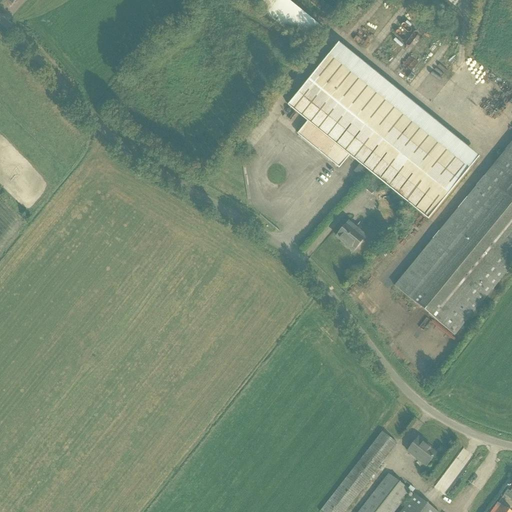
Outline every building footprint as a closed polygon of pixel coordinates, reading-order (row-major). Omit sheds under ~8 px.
[(286,0),(246,0),(307,49),(323,30),(286,0)] [(469,170),(479,158),(338,44),(328,56),(288,106),(308,122),(298,134),(339,168),(349,156),(428,220),(469,170)] [(424,55),(421,59),(428,64),(431,60),(424,55)] [(447,64),(443,68),(450,74),(454,70),(447,64)] [(511,143),(401,279),(394,287),(454,336),(511,265),(511,143)] [(371,195),(379,184),(370,177),(362,187),(371,195)] [(348,223),(337,237),(344,243),(347,245),(346,247),(353,252),(365,237),(348,223)] [(344,511),(391,452),(397,444),(382,432),(320,511),(344,511)] [(426,467),(430,462),(436,454),(425,445),(426,445),(418,438),(407,453),(426,467)] [(465,462),(441,484),(450,493),(473,471),(465,462)] [(482,482),(490,472),(485,468),(477,478),(482,482)] [(394,511),(411,491),(388,474),(358,511),(394,511)] [(436,511),(414,495),(400,511),(436,511)]
